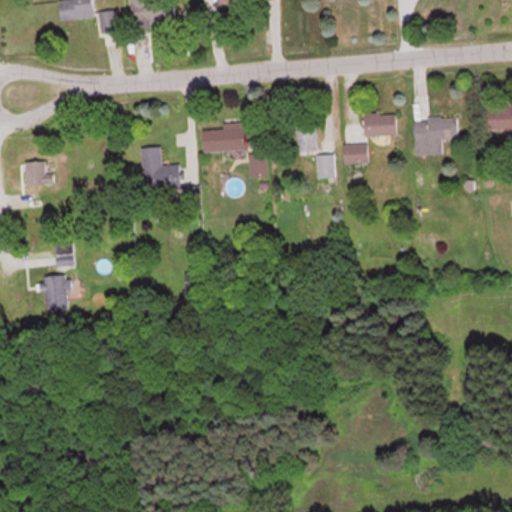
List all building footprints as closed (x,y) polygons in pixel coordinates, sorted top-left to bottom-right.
[(95,0),(61,0),(63,18),(96,16),(95,0)] [(153,20),(177,18),(175,0),(132,0),(133,27),(153,26),(153,20)] [(102,30),(120,28),(118,8),(100,10),(102,30)] [(511,104),(490,105),(491,130),(511,129),(511,104)] [(398,133),(398,111),(366,111),(366,133),(398,133)] [(460,137),(459,115),(417,116),(418,153),(444,152),(444,137),(460,137)] [(299,149),(318,149),(318,119),(299,119),(299,149)] [(205,127),(206,150),(247,148),(246,120),(225,121),(225,126),(205,127)] [(370,161),(370,142),(346,142),(346,161),(370,161)] [(143,146),(146,190),(185,187),(186,208),(203,207),(201,184),(183,185),(181,162),(164,163),(162,144),(143,146)] [(251,175),(271,175),(270,151),(251,152),(251,175)] [(337,175),(337,153),(319,153),(319,175),(337,175)] [(27,183),(57,183),(57,171),(48,171),(48,159),(27,159),(27,183)]
